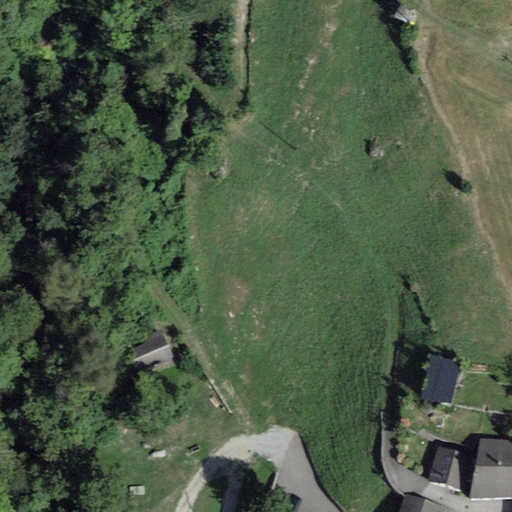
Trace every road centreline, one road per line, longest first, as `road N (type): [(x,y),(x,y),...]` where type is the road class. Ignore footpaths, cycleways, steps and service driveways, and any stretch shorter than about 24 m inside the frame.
road 1 (track): [(388,429),(388,280),(374,248),(315,184),(213,117)]
road 2 (residential): [(511,506),(480,509),(411,487),(395,472),(388,429)]
